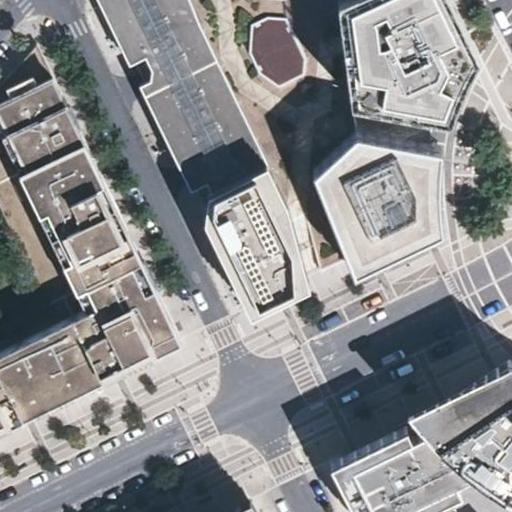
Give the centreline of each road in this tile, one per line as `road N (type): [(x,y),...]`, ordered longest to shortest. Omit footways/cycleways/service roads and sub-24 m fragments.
road 1 (residential): [(251,401),(62,0)]
road 2 (tertiary): [(511,273),(251,401)]
road 3 (tertiary): [(251,401),(26,511)]
road 4 (residential): [(306,511),(251,401)]
